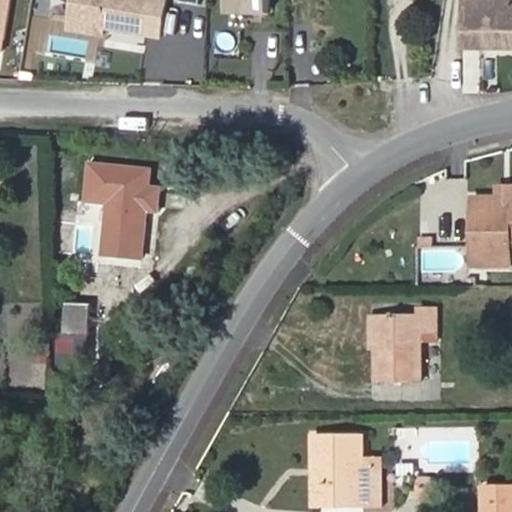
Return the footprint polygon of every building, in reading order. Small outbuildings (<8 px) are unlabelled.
[(74,0),(69,30),(104,35),(105,28),(162,37),(167,0),(74,0)] [(511,48),(511,0),(463,0),(464,48),(511,48)] [(203,72),(207,42),(181,39),(178,69),(203,72)] [(143,258),(148,210),(159,211),(162,188),(112,182),(107,234),(96,233),(94,253),(143,258)] [(511,197),(511,187),(499,187),(499,197),(511,197)] [(511,245),(511,197),(499,197),(473,198),(474,246),(511,246),(511,245)] [(89,230),(90,209),(63,208),(62,229),(89,230)] [(511,265),(511,262),(511,246),(474,246),(474,266),(511,265)] [(91,335),(93,304),(66,301),(64,333),(91,335)] [(437,342),(436,307),(420,307),(420,313),(379,314),(379,350),(377,350),(377,382),(422,382),(422,342),(437,342)] [(91,351),(91,335),(64,333),(63,365),(83,365),(84,351),(91,351)] [(36,344),(37,364),(52,363),(51,343),(36,344)] [(364,459),(364,436),(315,436),(315,468),(326,468),(326,505),(381,505),(381,459),(364,459)] [(326,505),(326,468),(315,468),(315,505),(326,505)] [(419,476),(419,498),(434,499),(435,476),(419,476)] [(511,511),(511,485),(485,486),(484,511),(511,511)]
